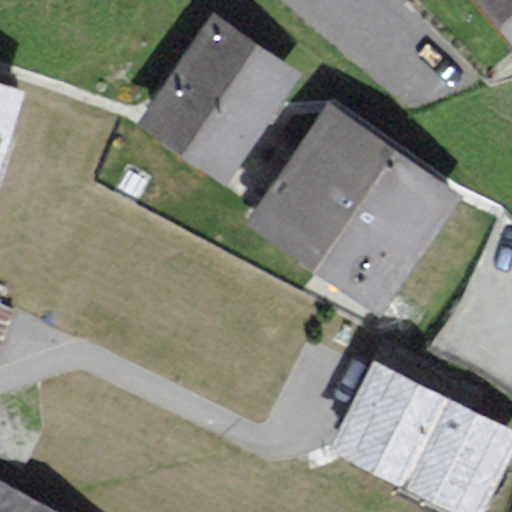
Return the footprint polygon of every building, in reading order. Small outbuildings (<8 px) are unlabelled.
[(511,0),(476,0),(511,49),(511,0)] [(288,84),(201,29),(142,121),(229,177),(288,84)] [(458,191),(331,109),(263,213),(390,295),(458,191)] [(319,459),(431,511),(479,511),(511,442),(511,433),(364,365),(319,459)] [(32,511),(0,497),(0,511),(32,511)]
